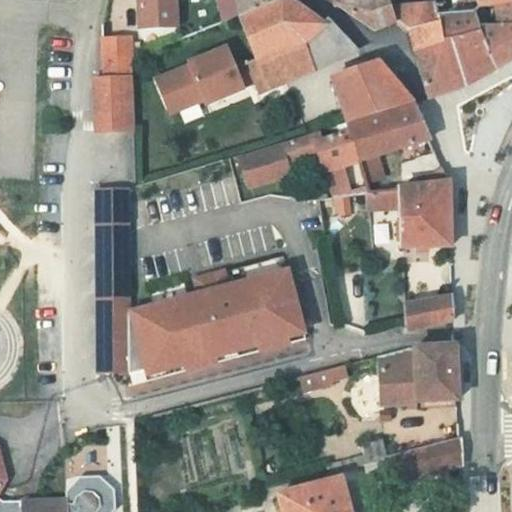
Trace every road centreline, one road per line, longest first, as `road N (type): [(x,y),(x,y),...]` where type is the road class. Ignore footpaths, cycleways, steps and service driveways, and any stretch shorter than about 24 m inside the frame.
road 1 (residential): [(89,0),(75,66),(75,384),(84,397),(123,408),(404,333),(483,330)]
road 2 (residential): [(315,0),(381,49),(410,87),(464,195),(464,266),(490,274)]
